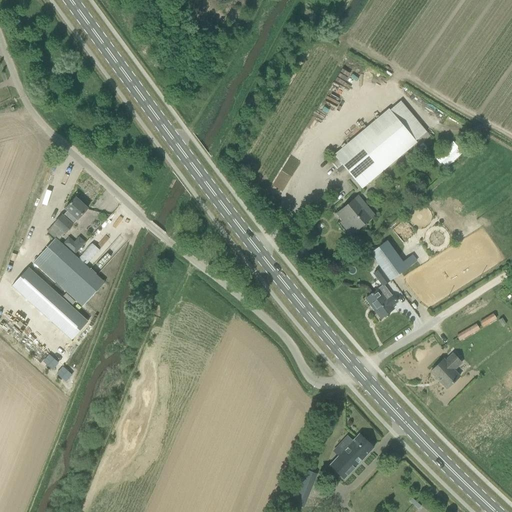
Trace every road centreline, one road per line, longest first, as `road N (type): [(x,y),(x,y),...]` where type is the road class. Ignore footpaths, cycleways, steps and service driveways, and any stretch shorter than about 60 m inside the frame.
road 1 (unclassified): [(357,371),(330,383),(306,373),(281,333),(34,117),(0,38)]
road 2 (secondary): [(357,371),(70,0)]
road 3 (secondary): [(497,511),(357,371)]
road 4 (unclassified): [(357,371),(511,270)]
